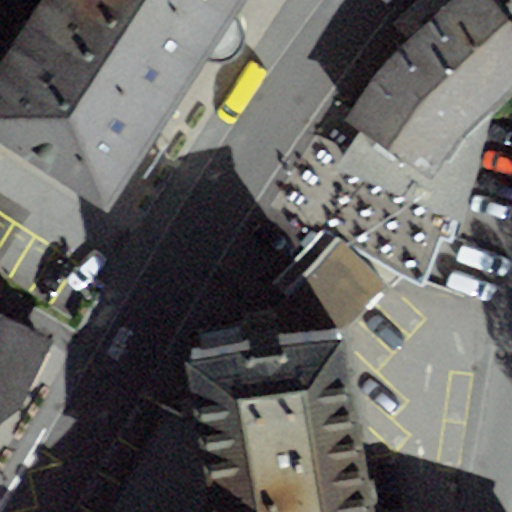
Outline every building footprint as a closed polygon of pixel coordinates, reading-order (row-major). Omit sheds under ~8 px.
[(39,0),(0,62),(0,137),(110,208),(204,59),(213,61),(222,62),(230,60),(238,54),(243,45),(245,35),(243,27),(240,21),(233,16),(242,0),(39,0)] [(453,0),(382,64),(345,122),(360,132),(430,179),(462,139),(492,109),(511,90),(511,25),(490,0),(453,0)] [(430,179),(360,132),(334,170),(461,225),(492,109),(462,139),(430,179)] [(0,315),(0,424),(21,411),(53,342),(0,315)] [(376,511),(347,335),(188,354),(197,422),(162,408),(108,511),(376,511)]
